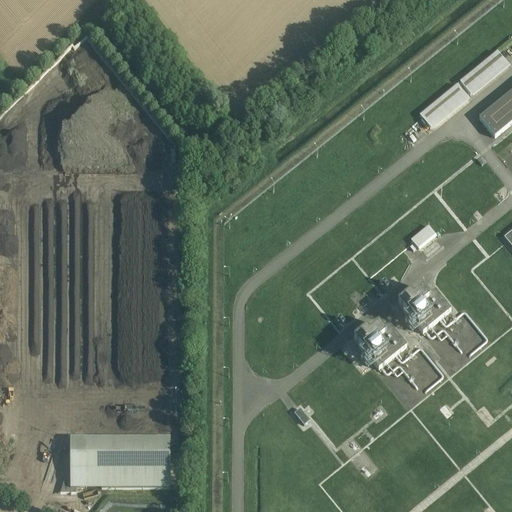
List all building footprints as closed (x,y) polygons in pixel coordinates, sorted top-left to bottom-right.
[(496,52),(456,81),(468,98),(508,69),(496,52)] [(455,84),(416,115),(430,133),(469,102),(455,84)] [(511,124),(511,92),(479,120),(494,139),(511,124)] [(411,241),(418,250),(435,236),(428,228),(411,241)] [(511,231),(503,239),(511,249),(511,231)] [(428,297),(423,290),(413,298),(410,295),(397,305),(422,335),(451,312),(435,292),(428,297)] [(384,334),(378,326),(369,334),(366,331),(353,341),(378,371),(406,348),(390,329),(384,334)] [(294,414),(304,426),(309,422),(299,410),(294,414)] [(170,490),(170,439),(70,440),(70,480),(64,480),(60,495),(76,495),(76,491),(170,490)]
